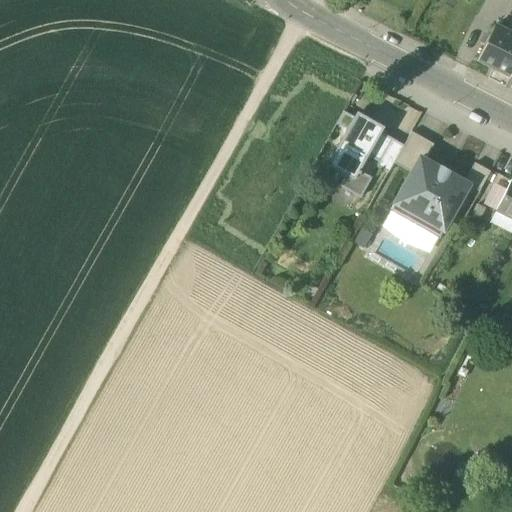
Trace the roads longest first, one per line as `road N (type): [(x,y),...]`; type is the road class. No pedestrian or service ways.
road 1 (track): [(18,511),(306,15)]
road 2 (tertiary): [(283,0),(511,119)]
